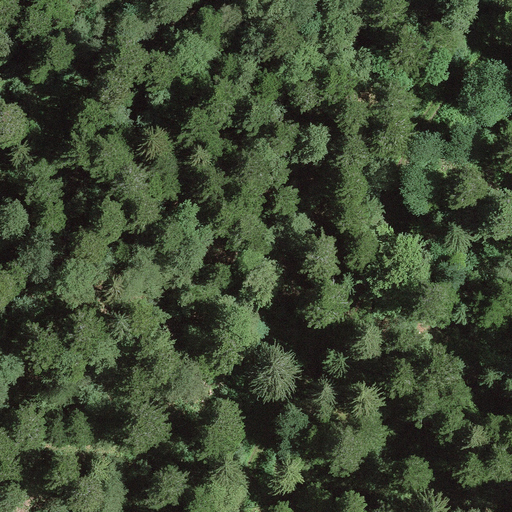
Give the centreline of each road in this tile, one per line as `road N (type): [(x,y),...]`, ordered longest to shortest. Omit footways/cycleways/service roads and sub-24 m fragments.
road 1 (track): [(511,44),(464,71),(422,121),(304,314),(257,468),(232,511)]
road 2 (track): [(136,0),(0,338)]
